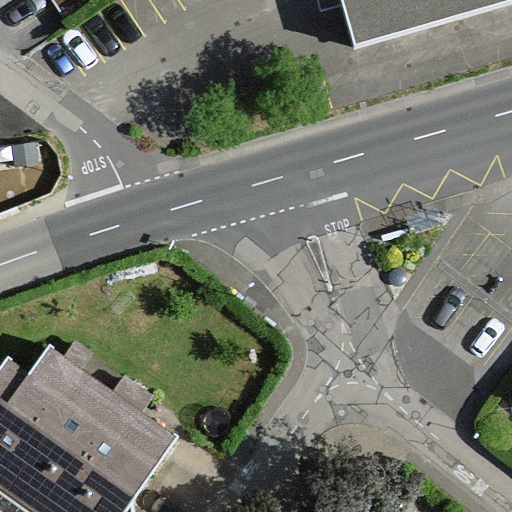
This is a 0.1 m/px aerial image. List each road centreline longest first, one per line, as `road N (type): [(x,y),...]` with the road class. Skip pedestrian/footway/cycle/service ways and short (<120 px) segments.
road 1 (tertiary): [(194,203),(511,111)]
road 2 (residential): [(194,203),(0,50)]
road 3 (residential): [(511,476),(333,327)]
road 4 (residential): [(216,511),(333,327)]
road 5 (tertiary): [(0,262),(194,203)]
road 6 (residential): [(333,327),(194,203)]
